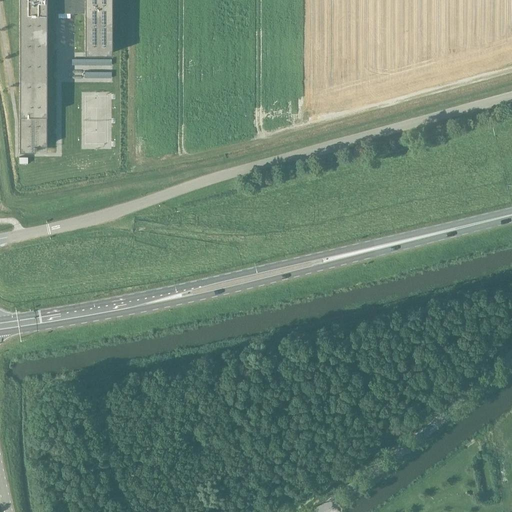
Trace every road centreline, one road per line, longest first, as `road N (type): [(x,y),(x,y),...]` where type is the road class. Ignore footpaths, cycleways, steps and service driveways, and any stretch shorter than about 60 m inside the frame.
road 1 (unclassified): [(0,238),(511,105)]
road 2 (primary): [(0,326),(228,284),(511,213)]
road 3 (unclassified): [(319,511),(511,358)]
